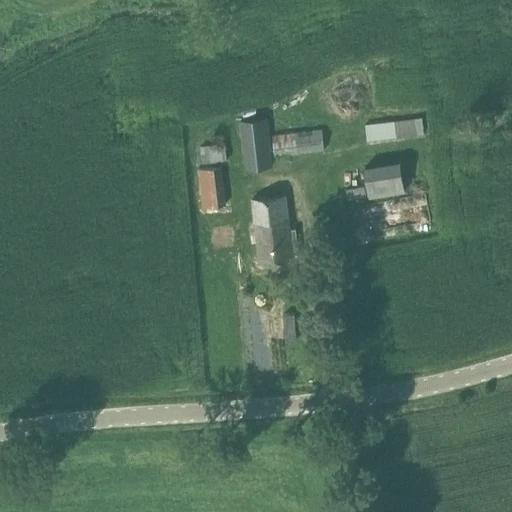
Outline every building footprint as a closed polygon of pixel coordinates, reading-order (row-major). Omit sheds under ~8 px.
[(352,110),(322,109),(321,126),(352,127),(352,110)] [(240,121),(246,168),(273,165),(270,137),(268,118),(240,121)] [(422,118),(366,124),(368,141),(423,135),(422,118)] [(288,135),(274,137),(275,157),(324,151),(323,131),(288,135)] [(402,160),(365,165),(370,198),(406,192),(402,160)] [(216,218),(211,219),(213,237),(218,236),(220,254),(256,249),(252,219),(262,217),(263,220),(289,216),(283,170),(256,174),(258,188),(233,192),(234,200),(214,202),(216,218)] [(366,186),(347,189),(349,200),(368,197),(366,186)] [(401,210),(417,204),(413,194),(397,199),(401,210)] [(482,203),(483,215),(510,211),(509,200),(482,203)] [(337,224),(323,226),(325,243),(339,241),(337,224)]
